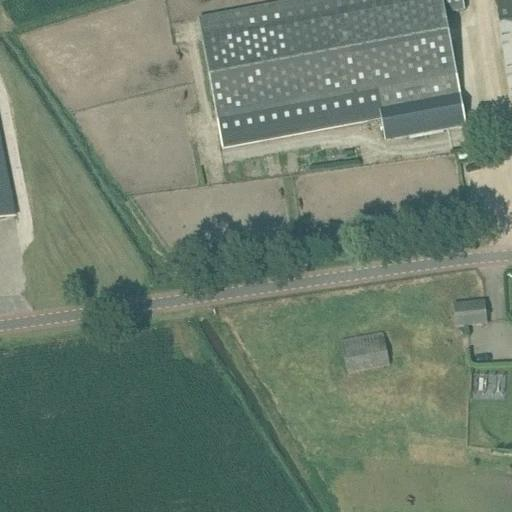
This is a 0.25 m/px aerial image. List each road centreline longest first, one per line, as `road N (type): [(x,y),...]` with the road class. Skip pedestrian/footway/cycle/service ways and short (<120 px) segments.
road 1 (unclassified): [(0,325),(279,285)]
road 2 (unclassified): [(511,255),(279,285)]
road 3 (unknown): [(511,210),(480,0)]
